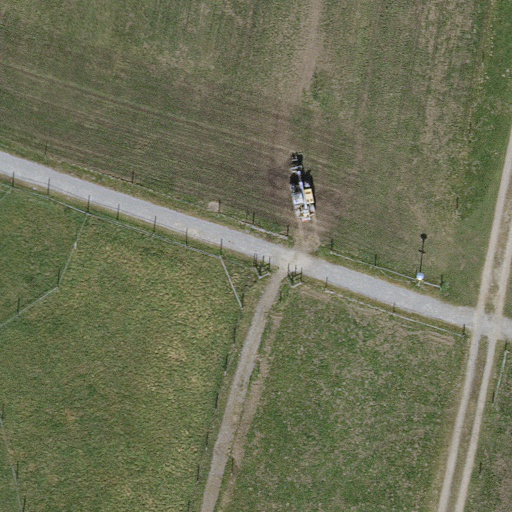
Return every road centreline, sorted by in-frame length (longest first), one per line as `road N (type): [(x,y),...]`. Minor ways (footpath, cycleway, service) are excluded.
road 1 (track): [(486,320),(0,154)]
road 2 (track): [(486,320),(449,511)]
road 3 (track): [(511,191),(486,320)]
